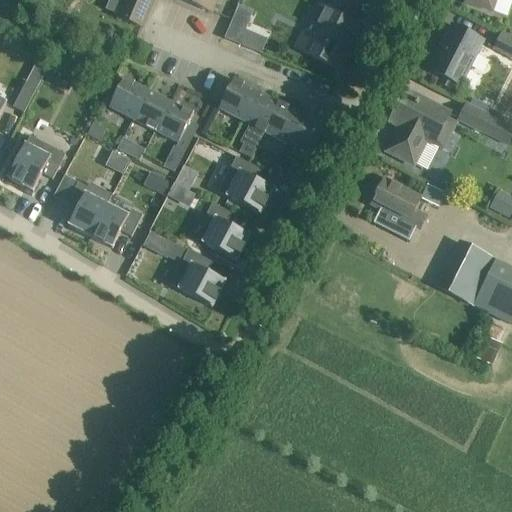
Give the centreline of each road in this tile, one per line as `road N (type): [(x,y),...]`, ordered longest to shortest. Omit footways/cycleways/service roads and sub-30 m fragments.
road 1 (unclassified): [(251,356),(0,213)]
road 2 (unclassified): [(251,356),(373,121)]
road 3 (unclassified): [(162,36),(373,121)]
road 4 (unclassified): [(160,511),(251,356)]
road 5 (unclassified): [(373,121),(419,0)]
